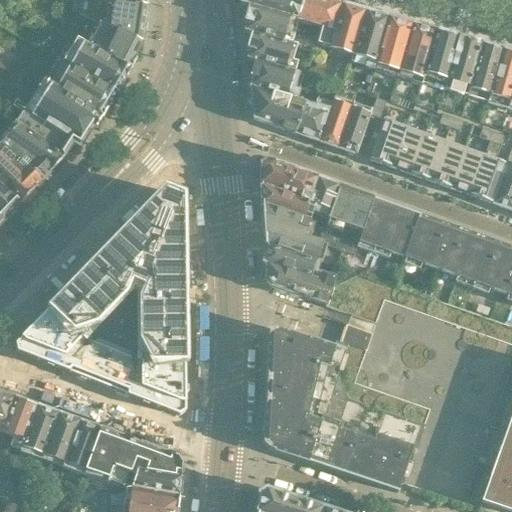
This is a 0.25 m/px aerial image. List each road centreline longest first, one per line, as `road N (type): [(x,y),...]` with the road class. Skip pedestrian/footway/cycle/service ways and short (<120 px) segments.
road 1 (residential): [(511,235),(178,116)]
road 2 (residential): [(178,116),(209,163),(224,230),(222,454)]
road 3 (residential): [(0,372),(222,454)]
road 4 (residential): [(222,454),(394,511)]
road 5 (tertiary): [(0,295),(105,185)]
